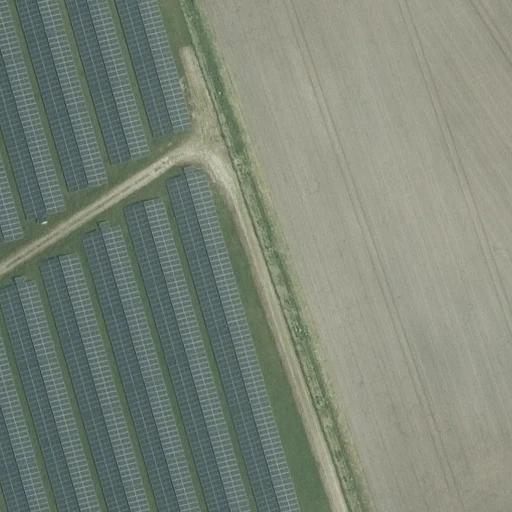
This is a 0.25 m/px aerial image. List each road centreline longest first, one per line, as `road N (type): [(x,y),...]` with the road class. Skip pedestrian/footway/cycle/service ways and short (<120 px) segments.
road 1 (track): [(342,511),(187,52)]
road 2 (track): [(215,135),(0,274)]
